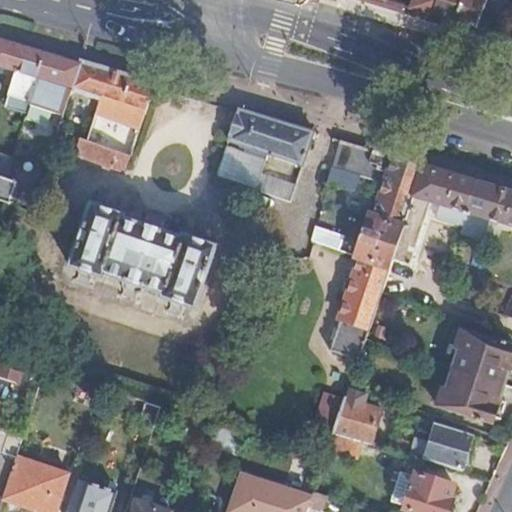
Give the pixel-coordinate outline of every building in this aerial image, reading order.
[(412,0),(409,9),(476,28),(486,0),(412,0)] [(47,54),(0,39),(0,65),(19,72),(11,95),(31,102),(39,77),(47,54)] [(81,64),(47,54),(39,77),(72,88),(81,64)] [(81,62),(81,64),(72,88),(100,97),(104,83),(108,84),(112,71),(81,62)] [(155,84),(112,71),(108,84),(104,83),(100,97),(102,97),(97,114),(140,128),(154,87),(155,84)] [(240,108),(239,111),(231,140),(269,154),(280,120),(240,108)] [(313,130),(280,120),(269,154),(270,154),(303,164),(312,132),(313,130)] [(83,137),(77,134),(74,143),(79,145),(83,137)] [(83,137),(79,145),(77,152),(122,168),(128,153),(89,139),(83,137)] [(424,165),(374,150),(371,160),(380,162),(378,169),(389,173),(386,183),(414,193),(424,165)] [(361,160),(337,153),(333,166),(356,174),(361,160)] [(218,175),(249,186),(261,190),(262,174),(222,160),(218,175)] [(428,166),(424,165),(414,193),(403,226),(391,264),(381,292),(407,300),(418,268),(411,265),(427,214),(431,201),(440,204),(437,217),(465,224),(469,211),(467,210),(475,180),(428,166)] [(356,174),(333,166),(328,181),(351,189),(356,174)] [(262,174),(261,190),(292,200),(297,181),(264,169),(262,174)] [(0,175),(0,199),(8,202),(15,181),(7,178),(0,175)] [(414,193),(386,183),(377,180),(374,191),(382,194),(375,216),(403,226),(414,193)] [(511,191),(475,180),(467,210),(469,211),(465,224),(463,232),(481,237),(487,218),(511,224),(511,191)] [(427,214),(437,217),(440,204),(431,201),(427,214)] [(124,216),(92,205),(72,266),(104,277),(105,274),(164,294),(163,297),(195,308),(215,247),(182,236),(181,239),(123,219),(124,216)] [(403,226),(375,216),(372,215),(358,254),(362,255),(391,264),(403,226)] [(463,232),(465,224),(437,217),(435,224),(463,232)] [(312,239),(337,247),(341,232),(316,224),(312,239)] [(381,292),(391,264),(362,255),(342,315),(347,318),(336,350),(359,357),(365,339),(381,292)] [(511,345),(463,330),(451,367),(499,383),(508,356),(511,356),(511,345)] [(511,356),(508,356),(499,383),(504,384),(511,359),(511,356)] [(45,368),(33,365),(20,404),(32,408),(45,368)] [(499,383),(451,367),(438,405),(491,422),(495,411),(489,410),(499,383)] [(489,410),(495,411),(504,384),(499,383),(489,410)] [(93,399),(102,402),(107,388),(97,385),(93,399)] [(367,392),(349,386),(334,429),(362,438),(370,441),(381,410),(363,404),(367,392)] [(152,430),(160,406),(146,401),(138,426),(152,430)] [(425,458),(462,471),(474,437),(436,425),(425,458)] [(0,450),(17,456),(23,436),(0,429),(0,450)] [(362,438),(334,429),(328,448),(355,457),(362,438)] [(393,435),(390,447),(409,453),(413,442),(393,435)] [(0,507),(3,498),(17,456),(0,450),(0,507)] [(17,456),(3,498),(43,511),(56,511),(69,472),(17,456)] [(455,485),(417,472),(404,508),(416,511),(449,511),(453,501),(450,500),(455,485)] [(283,511),(291,490),(242,473),(230,509),(240,511),(283,511)] [(109,511),(116,490),(88,481),(78,511),(109,511)] [(327,495),(314,491),(306,511),(327,511),(328,510),(323,507),(327,495)] [(170,511),(171,511),(137,499),(132,511),(170,511)]
